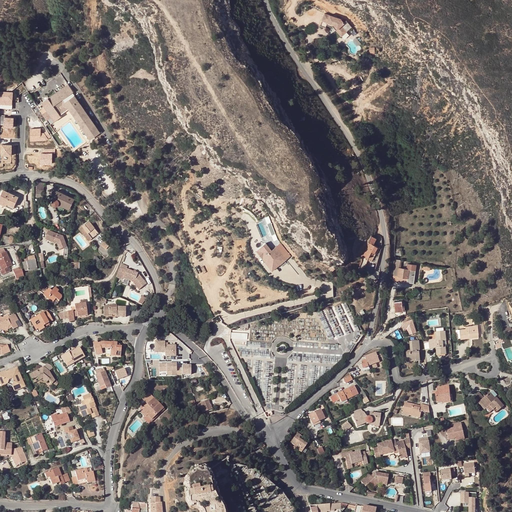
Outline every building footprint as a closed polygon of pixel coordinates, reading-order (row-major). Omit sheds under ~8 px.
[(341,20),(326,14),(321,27),(327,29),(328,26),(333,28),(334,27),(335,26),(339,30),(337,31),(342,37),(352,28),(347,22),(345,24),(341,20)] [(63,99),(73,92),(68,85),(49,98),(49,97),(37,105),(56,132),(60,129),(74,149),(83,142),(84,144),(100,133),(74,96),(65,102),(63,99)] [(0,109),(12,110),(13,93),(0,92),(0,109)] [(11,145),(2,145),(2,156),(12,155),(11,145)] [(19,197),(4,189),(0,196),(0,203),(6,206),(7,204),(13,207),(19,197)] [(75,199),(57,190),(52,200),(52,201),(52,202),(52,203),(52,204),(53,204),(53,205),(54,206),(55,206),(56,206),(57,206),(61,208),(62,206),(69,210),(75,199)] [(142,215),(137,211),(133,216),(138,219),(142,215)] [(89,220),(78,228),(88,241),(99,233),(89,220)] [(181,244),(164,225),(162,227),(179,245),(181,244)] [(54,241),(59,243),(61,249),(64,248),(67,247),(63,237),(48,231),(45,240),(54,243),(54,241)] [(9,244),(11,237),(4,236),(3,245),(9,244)] [(377,239),(372,237),(369,243),(368,242),(362,254),(371,260),(378,248),(373,245),(377,239)] [(105,250),(110,245),(105,241),(100,246),(105,250)] [(257,251),(263,259),(266,257),(275,269),(285,261),(279,254),(281,252),(277,247),(272,250),(267,243),(257,251)] [(13,265),(7,252),(0,255),(0,265),(2,270),(1,271),(3,275),(10,271),(9,267),(13,265)] [(36,262),(34,256),(28,257),(29,258),(29,261),(25,262),(23,263),(25,271),(38,268),(36,262)] [(275,269),(266,257),(263,259),(273,271),(275,269)] [(91,265),(94,267),(100,261),(97,259),(91,265)] [(393,277),(407,279),(407,283),(413,284),(416,266),(407,264),(406,270),(400,269),(401,261),(395,261),(393,277)] [(24,276),(21,267),(13,269),(16,278),(24,276)] [(127,269),(127,270),(120,268),(117,277),(122,279),(125,278),(133,281),(139,289),(147,284),(139,273),(127,269)] [(360,287),(356,283),(351,289),(355,293),(360,287)] [(48,289),(45,287),(41,291),(44,294),(44,295),(53,302),(56,299),(59,301),(62,298),(62,295),(58,292),(59,290),(55,287),(52,291),(49,288),(48,289)] [(403,306),(402,302),(395,303),(396,313),(399,312),(399,310),(403,310),(403,306)] [(86,303),(75,305),(75,308),(76,312),(73,313),(73,312),(72,312),(64,313),(65,319),(69,318),(69,322),(74,321),(74,317),(78,317),(88,316),(86,303)] [(115,318),(126,318),(126,308),(117,308),(117,305),(109,305),(109,306),(104,306),(104,316),(112,316),(115,316),(115,318)] [(49,323),(53,321),(47,311),(30,320),(32,325),(35,323),(38,329),(40,332),(45,329),(44,326),(49,323)] [(15,323),(18,321),(14,314),(9,318),(8,316),(3,319),(0,316),(0,321),(0,322),(0,323),(0,329),(2,330),(5,329),(8,329),(11,328),(13,330),(17,328),(15,323)] [(231,329),(230,341),(236,341),(236,337),(245,338),(245,328),(248,328),(248,324),(240,326),(240,328),(237,328),(237,329),(231,329)] [(461,338),(470,337),(469,335),(478,334),(477,325),(465,326),(466,328),(460,328),(461,338)] [(501,331),(504,337),(511,333),(511,331),(511,328),(501,331)] [(445,332),(436,333),(436,339),(436,341),(433,341),(433,340),(429,340),(429,349),(433,349),(433,347),(436,347),(436,348),(436,355),(446,354),(445,345),(443,345),(443,341),(445,341),(445,332)] [(98,343),(98,342),(94,342),(96,355),(103,354),(102,350),(106,349),(111,349),(111,356),(121,357),(122,347),(118,343),(104,341),(98,343)] [(420,350),(419,341),(409,342),(410,351),(406,351),(407,360),(416,360),(416,361),(420,361),(419,352),(417,352),(417,350),(420,350)] [(165,357),(176,357),(176,346),(168,346),(165,346),(165,344),(165,342),(155,342),(155,353),(165,353),(165,357)] [(0,355),(2,355),(11,352),(8,345),(5,346),(1,345),(0,344),(0,355)] [(68,364),(73,361),(74,364),(85,358),(80,348),(69,353),(69,352),(63,356),(68,364)] [(373,365),(376,364),(380,362),(380,365),(385,363),(382,354),(378,356),(377,353),(366,357),(367,361),(369,366),(373,365)] [(63,356),(61,357),(67,367),(74,364),(73,361),(68,364),(63,356)] [(364,371),(370,369),(369,366),(367,361),(365,360),(364,360),(363,360),(362,361),(362,362),(361,363),(362,365),(361,365),(363,371),(364,371)] [(176,369),(176,364),(159,364),(159,372),(167,372),(167,377),(176,376),(182,375),(190,375),(190,366),(181,366),(181,368),(176,369)] [(29,375),(32,381),(38,378),(39,381),(43,380),(47,383),(48,381),(52,385),(53,383),(55,381),(52,375),(49,372),(50,372),(44,367),(41,371),(42,372),(41,373),(39,374),(37,371),(29,375)] [(15,392),(26,387),(17,368),(10,371),(11,376),(9,377),(8,376),(6,373),(6,372),(0,374),(0,382),(2,387),(9,385),(13,387),(15,392)] [(100,387),(105,385),(106,388),(112,386),(110,383),(108,384),(107,379),(108,378),(106,371),(103,372),(101,369),(96,371),(97,374),(95,375),(100,387)] [(358,394),(354,385),(333,396),(335,402),(340,399),(341,402),(358,394)] [(435,393),(436,402),(441,402),(441,401),(450,400),(449,385),(442,386),(442,387),(437,388),(437,392),(435,393)] [(146,417),(148,415),(152,420),(164,408),(149,392),(142,399),(147,404),(140,411),(146,417)] [(482,397),(478,392),(471,399),(476,404),(480,401),(482,400),(488,407),(490,406),(495,412),(503,405),(495,396),(494,398),(490,393),(483,399),(482,398),(482,397)] [(99,416),(90,394),(82,397),(84,401),(85,405),(83,406),(78,408),(82,418),(91,415),(92,418),(99,416)] [(209,400),(199,404),(202,412),(212,408),(211,405),(209,400)] [(488,408),(488,407),(482,400),(480,401),(486,409),(488,408)] [(194,401),(188,402),(190,412),(196,410),(194,401)] [(414,404),(405,402),(403,412),(405,412),(409,413),(409,415),(420,417),(422,411),(423,411),(424,405),(421,404),(421,406),(416,405),(416,407),(414,406),(414,404)] [(355,416),(364,413),(361,408),(353,412),(355,416)] [(325,419),(320,410),(308,416),(313,424),(319,422),(325,419)] [(368,424),(370,425),(372,422),(379,423),(380,414),(370,412),(369,416),(366,417),(364,413),(355,416),(353,417),(357,427),(366,423),(368,424)] [(58,415),(58,414),(51,416),(55,426),(62,423),(63,425),(70,422),(67,413),(58,415)] [(448,439),(456,438),(464,436),(461,422),(452,424),(453,428),(446,430),(448,439)] [(351,426),(349,423),(343,427),(342,428),(345,431),(351,426)] [(75,431),(73,426),(65,429),(66,434),(69,433),(72,443),(80,440),(77,430),(75,431)] [(91,438),(97,436),(94,429),(88,431),(91,438)] [(292,441),(292,442),(291,443),(295,446),(293,447),(301,452),(300,450),(305,443),(299,439),(303,432),(300,430),(298,433),(296,432),(293,437),(294,438),(293,439),(293,440),(292,441)] [(5,433),(0,432),(0,453),(11,455),(12,444),(5,443),(5,433)] [(35,455),(47,450),(48,450),(48,449),(42,434),(27,440),(30,446),(32,445),(35,455)] [(428,437),(418,438),(420,453),(429,452),(428,437)] [(377,444),(378,447),(374,448),(376,458),(381,457),(380,455),(394,451),(398,450),(399,452),(400,458),(407,456),(403,440),(396,442),(396,439),(377,444)] [(366,457),(371,456),(370,451),(365,453),(365,452),(361,453),(360,451),(353,453),(349,454),(350,456),(345,457),(348,465),(352,464),(363,461),(364,465),(368,464),(366,457)] [(475,472),(474,463),(463,464),(465,476),(469,476),(468,473),(475,472)] [(455,475),(454,467),(450,468),(450,469),(441,470),(442,480),(451,479),(451,476),(455,475)] [(62,476),(59,468),(46,473),(48,477),(50,477),(53,485),(60,483),(61,485),(65,483),(62,476)] [(75,472),(77,477),(79,485),(95,481),(92,468),(75,472)] [(389,475),(376,472),(374,477),(372,477),(369,473),(361,481),(366,486),(367,485),(372,489),(378,483),(387,485),(389,475)] [(431,476),(430,472),(423,472),(425,492),(431,491),(430,476),(431,476)] [(192,486),(193,490),(189,491),(190,497),(210,494),(210,493),(212,493),(211,487),(209,488),(209,487),(200,489),(199,485),(192,486)] [(378,498),(379,494),(370,492),(368,490),(367,490),(366,496),(378,498)] [(469,511),(478,511),(477,493),(462,493),(461,502),(470,502),(469,511)] [(161,503),(160,497),(151,498),(150,510),(150,511),(162,511),(162,502),(161,503)] [(138,511),(139,511),(142,511),(141,508),(147,508),(147,502),(141,503),(139,503),(133,502),(132,507),(132,509),(132,511),(126,511),(125,511),(138,511)] [(317,505),(317,511),(327,511),(334,511),(334,509),(341,509),(341,503),(330,504),(317,505)]
